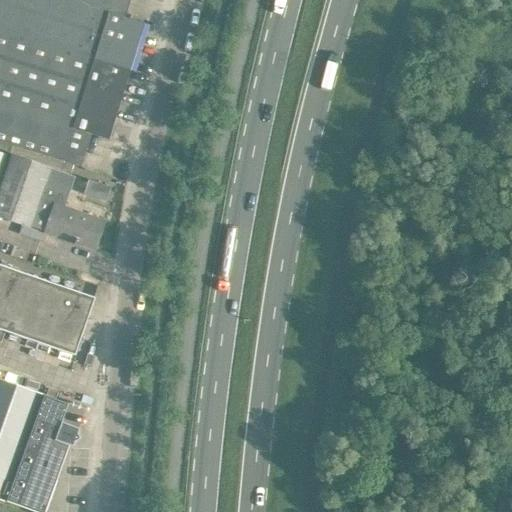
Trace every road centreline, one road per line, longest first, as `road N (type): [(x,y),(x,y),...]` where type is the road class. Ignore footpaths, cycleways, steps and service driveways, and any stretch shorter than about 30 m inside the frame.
road 1 (primary): [(251,511),(285,234),(343,0)]
road 2 (unclassified): [(107,511),(118,375),(196,0)]
road 3 (primary): [(288,0),(248,168),(202,511)]
